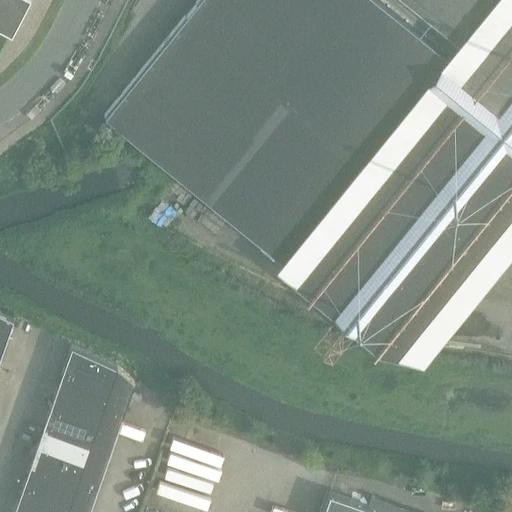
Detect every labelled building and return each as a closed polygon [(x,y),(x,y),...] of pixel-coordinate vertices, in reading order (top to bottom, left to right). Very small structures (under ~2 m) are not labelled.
[(0,0),(0,26),(12,32),(28,0),(0,0)] [(378,0),(198,0),(105,116),(285,262),(450,58),(378,0)] [(450,58),(285,262),(409,370),(511,242),(511,0),(497,0),(461,45),(450,58)] [(406,0),(461,45),(497,0),(406,0)] [(0,310),(0,355),(13,317),(0,310)] [(72,344),(13,511),(89,511),(135,380),(117,365),(72,344)] [(387,511),(368,505),(330,492),(322,511),(387,511)]
